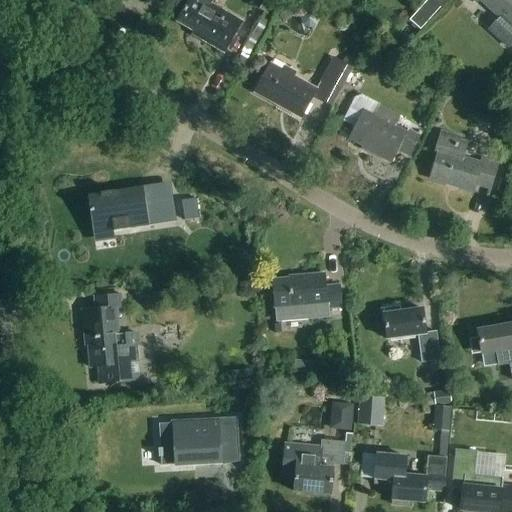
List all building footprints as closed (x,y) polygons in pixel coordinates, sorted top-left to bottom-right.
[(189,0),(177,22),(204,38),(202,41),(224,54),(241,24),(211,7),(214,0),(189,0)] [(258,0),(255,7),(266,13),(272,0),(258,0)] [(428,0),(410,22),(420,32),(448,0),(428,0)] [(481,1),(500,18),(489,31),(507,48),(511,41),(511,0),(471,0),(477,5),(481,1)] [(333,59),(321,81),(339,91),(356,62),(347,57),(342,64),(333,59)] [(316,92),(270,67),(255,94),(301,119),(316,92)] [(345,123),(356,128),(349,141),(368,150),(367,153),(391,165),(397,153),(409,158),(418,138),(406,133),(406,132),(396,127),(401,118),(380,107),(380,106),(363,97),(356,99),(345,123)] [(461,139),(442,134),(436,155),(437,156),(430,180),(473,193),(475,186),(490,190),(498,166),(482,161),(481,164),(464,159),(468,144),(460,142),(461,139)] [(124,192),(87,197),(93,236),(130,231),(130,233),(149,230),(148,223),(174,219),(173,206),(146,210),(144,194),(125,197),(124,192)] [(196,201),(195,200),(182,203),(185,222),(199,220),(196,201)] [(271,310),(275,309),(276,324),(329,320),(328,310),(341,309),(339,287),(325,288),(324,275),(301,277),(301,279),(269,282),(271,310)] [(136,335),(120,336),(117,310),(122,310),(122,303),(136,302),(135,295),(95,299),(96,312),(82,313),(84,335),(87,335),(90,369),(99,369),(101,385),(141,382),(136,335)] [(401,313),(400,307),(383,309),(387,340),(418,336),(421,364),(440,362),(436,333),(425,334),(422,310),(401,313)] [(511,326),(478,333),(482,355),(496,352),(498,368),(509,366),(511,381),(511,326)] [(295,362),(293,373),(311,376),(313,365),(295,362)] [(351,365),(338,367),(341,387),(354,385),(351,365)] [(254,390),(253,381),(232,383),(233,392),(254,390)] [(450,392),(427,396),(428,408),(451,405),(450,392)] [(360,398),(359,416),(383,418),(385,400),(360,398)] [(330,420),(352,423),(354,407),(332,404),(330,420)] [(236,421),(159,426),(161,468),(239,463),(236,421)] [(440,450),(439,459),(447,459),(447,450),(449,433),(441,433),(440,450)] [(284,475),(296,476),(295,494),(331,496),(333,466),(343,467),(345,444),(321,442),(321,449),(287,446),(284,475)] [(455,463),(452,487),(463,488),(460,511),(511,511),(511,488),(503,488),(504,479),(475,476),(476,466),(477,466),(479,453),(467,452),(456,451),(456,452),(455,463)] [(376,456),(374,486),(393,488),(391,502),(391,508),(412,509),(413,504),(425,505),(426,492),(444,493),(446,472),(447,459),(439,459),(437,459),(427,458),(426,470),(426,479),(405,478),(407,458),(376,456)]
